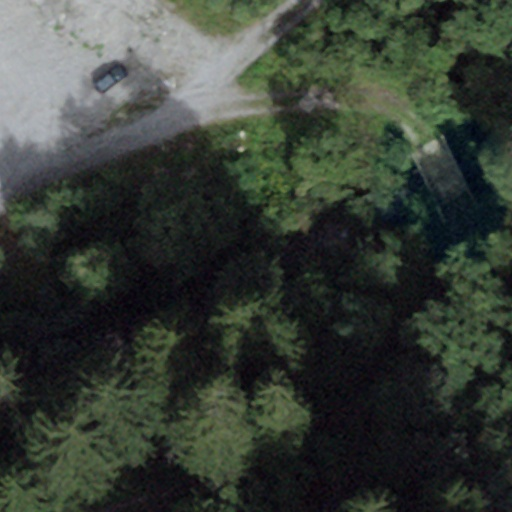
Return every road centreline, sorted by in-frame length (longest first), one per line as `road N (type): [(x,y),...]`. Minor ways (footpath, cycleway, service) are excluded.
road 1 (track): [(158,121),(341,92),(423,129),(457,201),(449,286),(374,403)]
road 2 (track): [(374,403),(278,459),(127,511)]
road 3 (track): [(374,403),(315,511)]
